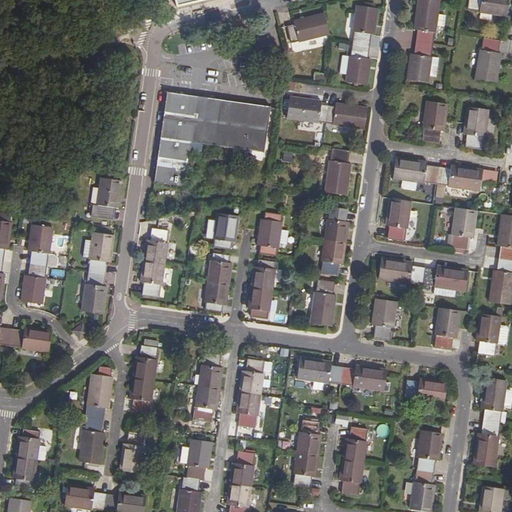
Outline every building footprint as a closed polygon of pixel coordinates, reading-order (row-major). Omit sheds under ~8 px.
[(420,0),(420,5),(440,8),(441,0),(420,0)] [(483,14),(482,15),(508,19),(511,0),(471,0),(470,12),(483,14)] [(356,31),(358,32),(354,55),(353,55),(349,82),(370,84),(374,58),(371,57),(374,34),(377,34),(381,8),(360,5),(356,31)] [(437,34),(440,8),(420,5),(416,31),(419,31),(415,55),(412,55),(408,80),(429,84),(433,58),(432,58),(434,46),(436,34),(437,34)] [(301,40),(301,41),(332,34),(327,13),(296,21),(297,24),(291,25),(295,42),(301,40)] [(505,56),(501,55),(503,44),(486,41),(483,53),(482,52),(477,85),(499,88),(503,66),(503,63),(505,56)] [(183,188),(191,143),(197,97),(166,93),(154,184),(183,188)] [(366,129),(370,108),(339,103),(338,106),(324,104),(324,101),(294,96),(291,117),(321,122),(321,121),(336,123),(336,125),(366,129)] [(197,97),(191,143),(202,145),(209,99),(197,97)] [(202,145),(214,146),(219,112),(220,101),(209,99),(202,145)] [(243,115),(244,104),(220,101),(219,112),(231,113),(243,115)] [(243,115),(238,150),(264,153),(270,107),(244,104),(243,115)] [(441,146),(442,134),(446,134),(450,107),(428,104),(424,131),(425,131),(424,143),(441,146)] [(470,110),(465,137),(468,137),(466,149),(483,152),(485,140),(487,140),(491,113),(470,110)] [(226,148),(231,113),(219,112),(214,146),(226,148)] [(226,148),(238,150),(243,115),(231,113),(226,148)] [(305,135),(304,142),(317,144),(318,137),(305,135)] [(349,194),(354,163),(350,163),(352,150),(336,148),(335,160),(332,160),(328,192),(349,194)] [(282,161),(292,162),(292,153),(283,152),(282,161)] [(453,168),(453,171),(428,168),(428,164),(397,159),(394,180),(425,185),(425,183),(450,187),(449,189),(481,193),(485,172),(453,168)] [(102,179),(97,206),(99,206),(96,219),(115,221),(117,209),(119,209),(123,182),(102,179)] [(405,243),(406,232),(409,232),(413,204),(391,201),(387,229),(391,229),(389,241),(405,243)] [(332,219),(330,219),(324,260),(326,260),(324,273),(340,275),(342,263),(345,263),(351,222),(348,221),(350,208),(334,206),(332,219)] [(470,253),(472,241),(475,241),(479,213),(457,210),(453,238),(454,239),(453,251),(470,253)] [(218,238),(217,245),(234,248),(235,241),(238,241),(242,215),(221,212),(217,238),(218,238)] [(282,243),(283,229),(284,222),(285,214),(269,212),(268,219),(264,218),(260,244),(264,244),(263,252),(279,255),(280,247),(281,247),(282,243)] [(498,248),(502,249),(498,273),(495,273),(491,303),(511,306),(511,218),(503,217),(498,248)] [(0,299),(0,300),(5,273),(2,273),(6,248),(8,249),(12,223),(0,220),(0,299)] [(32,252),(28,276),(25,275),(22,301),(42,304),(46,278),(45,278),(48,254),(49,254),(53,228),(32,226),(29,251),(32,252)] [(164,283),(165,283),(172,241),(169,241),(171,229),(155,226),(153,239),(150,238),(144,280),(147,281),(146,292),(162,295),(164,283)] [(291,230),(283,229),(282,243),(289,244),(291,230)] [(89,260),(91,260),(87,284),(86,284),(82,311),(104,314),(108,287),(106,287),(109,263),(111,263),(115,236),(93,233),(89,260)] [(214,259),(208,300),(209,301),(209,308),(224,310),(225,303),(229,303),(236,262),(232,262),(233,255),(217,253),(216,259),(214,259)] [(253,315),(270,317),(271,310),(273,310),(280,269),(277,268),(278,261),(262,258),(261,266),(258,265),(251,307),(254,308),(253,315)] [(438,267),(437,270),(413,267),(413,263),(382,259),(380,280),(410,285),(410,283),(435,286),(435,288),(466,293),(469,272),(438,267)] [(334,325),(339,294),(335,294),(337,281),(320,278),(318,291),(317,291),(313,322),(334,325)] [(393,330),(394,330),(398,304),(376,301),(373,327),(376,327),(374,339),(391,341),(393,330)] [(458,340),(462,313),(440,310),(436,336),(438,337),(436,349),(453,352),(455,340),(458,340)] [(499,346),(502,327),(504,319),(482,316),(478,343),(480,343),(479,354),(479,355),(496,358),(498,346),(499,346)] [(50,352),(52,331),(26,327),(25,330),(1,326),(1,324),(0,323),(0,343),(22,347),(22,348),(50,352)] [(75,331),(80,339),(89,333),(84,325),(75,331)] [(502,327),(499,346),(507,347),(510,345),(511,331),(510,328),(502,327)] [(140,358),(137,358),(131,400),(134,401),(132,412),(148,415),(150,403),(152,404),(158,361),(157,360),(159,349),(142,346),(140,358)] [(204,365),(202,365),(196,407),(197,407),(195,420),(213,422),(215,410),(218,410),(224,368),(221,368),(222,356),(205,354),(204,365)] [(329,385),(329,384),(354,387),(354,389),(385,393),(388,371),(357,367),(356,370),(333,366),(333,364),(301,359),(298,380),(329,385)] [(247,371),(244,371),(238,413),(241,413),(239,426),(256,429),(258,416),(260,417),(265,374),(263,374),(265,362),(248,360),(247,371)] [(104,435),(102,434),(105,410),(108,410),(112,379),(91,376),(87,407),(88,407),(85,432),(83,432),(79,463),(100,466),(104,435)] [(445,406),(448,384),(421,380),(421,383),(409,381),(406,399),(418,400),(418,402),(445,406)] [(501,438),(499,438),(503,414),(505,414),(509,383),(487,380),(483,411),(486,411),(482,435),(480,435),(476,466),(497,468),(501,438)] [(334,424),(346,427),(349,417),(337,413),(334,424)] [(302,435),(299,435),(294,477),(296,477),(294,489),(310,491),(312,479),(316,480),(321,438),(318,438),(320,425),(303,423),(302,435)] [(360,486),(362,486),(368,445),(366,444),(368,432),(352,430),(350,442),(347,441),(341,483),(343,484),(341,496),(359,498),(360,486)] [(33,482),(34,482),(40,441),(38,440),(39,433),(23,431),(22,438),(19,438),(13,479),(16,480),(15,487),(32,490),(33,482)] [(127,446),(123,445),(119,473),(141,475),(145,448),(143,448),(145,435),(129,433),(127,446)] [(418,461),(421,461),(417,485),(415,485),(411,511),(413,511),(432,511),(436,488),(433,488),(436,464),(440,464),(444,437),(422,435),(418,461)] [(187,466),(189,466),(188,478),(184,478),(182,490),(180,490),(176,511),(198,511),(202,493),(198,492),(200,481),(204,481),(206,469),(209,469),(213,444),(191,441),(187,466)] [(237,465),(233,464),(228,506),(231,507),(230,511),(246,511),(247,509),(249,509),(255,468),(253,467),(255,455),(239,453),(237,465)] [(143,511),(146,498),(119,494),(119,497),(94,493),(95,490),(67,486),(64,508),(91,511),(92,510),(104,511),(143,511)] [(503,511),(506,493),(485,489),(481,511),(503,511)] [(29,511),(30,504),(10,501),(8,511),(29,511)]
